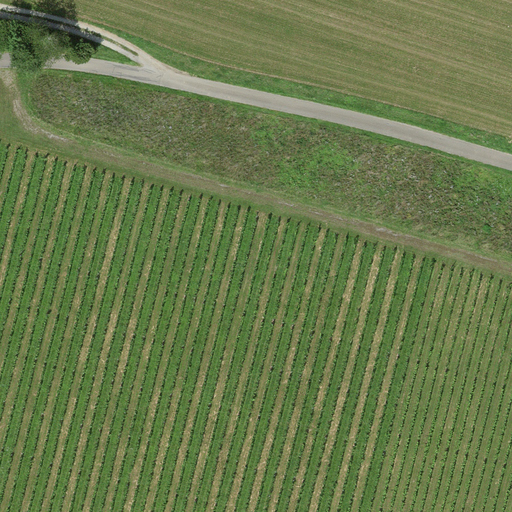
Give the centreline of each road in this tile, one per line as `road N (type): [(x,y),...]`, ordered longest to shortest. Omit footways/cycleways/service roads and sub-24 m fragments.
road 1 (track): [(0,60),(186,84),(511,163)]
road 2 (track): [(186,84),(112,41),(0,11)]
